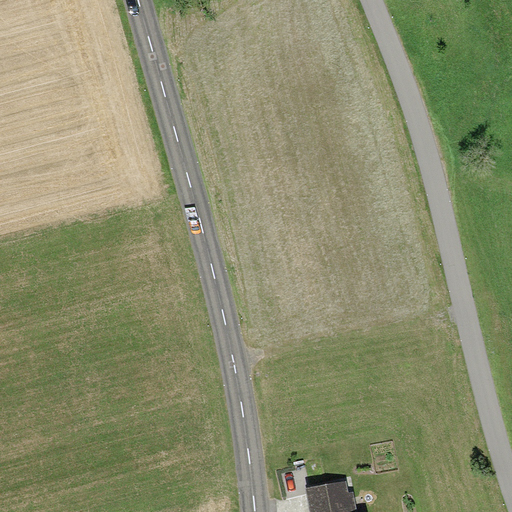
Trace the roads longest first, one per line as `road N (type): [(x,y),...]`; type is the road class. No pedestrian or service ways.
road 1 (tertiary): [(257,511),(236,361),(140,0)]
road 2 (tertiary): [(511,471),(437,191),(368,0)]
road 3 (track): [(236,361),(471,307)]
